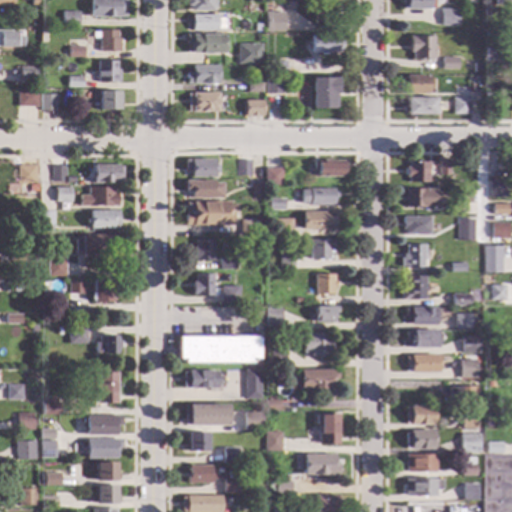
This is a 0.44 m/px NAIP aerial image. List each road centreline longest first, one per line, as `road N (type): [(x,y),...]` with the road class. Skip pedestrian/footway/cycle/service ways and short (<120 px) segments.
road 1 (tertiary): [(151,0),(151,511)]
road 2 (residential): [(370,141),(0,142)]
road 3 (residential): [(370,141),(370,511)]
road 4 (residential): [(511,141),(370,141)]
road 5 (residential): [(370,0),(370,141)]
